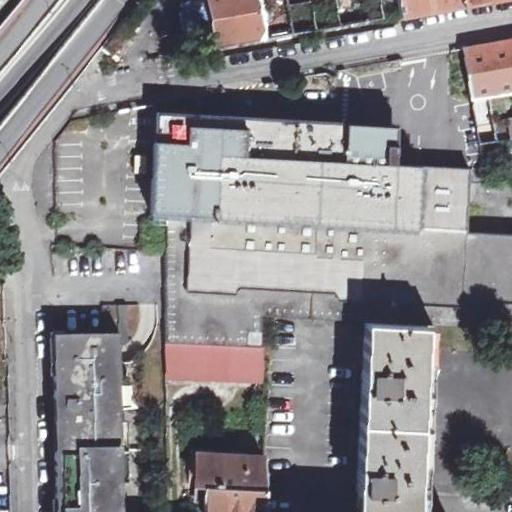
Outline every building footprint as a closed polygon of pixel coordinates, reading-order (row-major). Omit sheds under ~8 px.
[(313,30),(384,18),(380,0),(209,0),(218,47),(313,30)] [(397,0),(400,14),(438,7),(461,3),(460,0),(397,0)] [(511,91),(511,39),(466,47),(474,97),(490,95),(504,93),(511,91)] [(490,95),(492,108),(505,106),(504,93),(490,95)] [(481,140),(498,137),(492,108),(490,95),(474,97),(478,123),(481,140)] [(427,324),(511,328),(511,233),(466,232),(469,166),(394,162),(395,134),(155,121),(153,211),(170,212),(167,252),(167,341),(262,344),(263,314),(367,320),(427,324)] [(146,511),(144,353),(137,358),(131,361),(121,361),(121,344),(127,344),(134,338),(139,330),(141,319),(141,304),(104,304),(104,332),(55,333),(57,511),(146,511)] [(417,511),(427,324),(367,320),(357,490),(364,491),(362,511),(417,511)] [(262,379),(262,344),(167,341),(167,375),(262,379)] [(265,455),(198,455),(198,483),(206,484),(266,487),(265,455)] [(266,511),(266,487),(206,484),(205,511),(266,511)]
